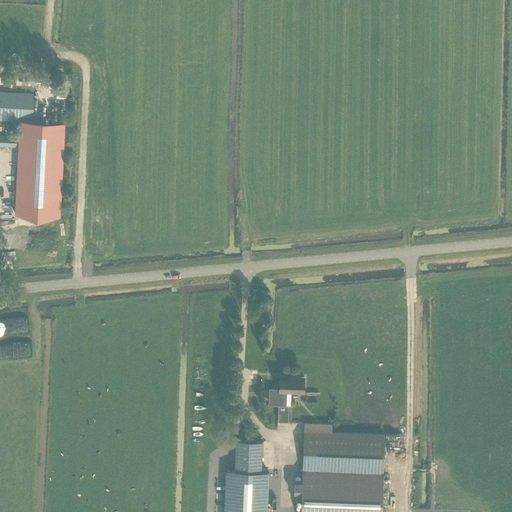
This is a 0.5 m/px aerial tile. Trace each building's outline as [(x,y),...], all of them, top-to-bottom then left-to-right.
[(32,123),(32,121),(33,121),(34,93),(0,91),(0,119),(21,121),(21,123),(19,123),(19,138),(17,138),(17,137),(0,135),(0,145),(16,147),(16,146),(18,146),(15,214),(60,216),(64,125),(32,123)] [(0,359),(26,357),(24,340),(0,341),(0,359)] [(305,377),(279,376),(278,389),(269,389),(268,406),(278,406),(278,422),(288,422),(288,406),(286,406),(287,393),(304,394),(305,377)] [(381,511),(384,434),(304,432),(300,511),(381,511)] [(227,471),(225,511),(266,511),(268,472),(261,472),(262,442),(236,441),(235,471),(227,471)]
